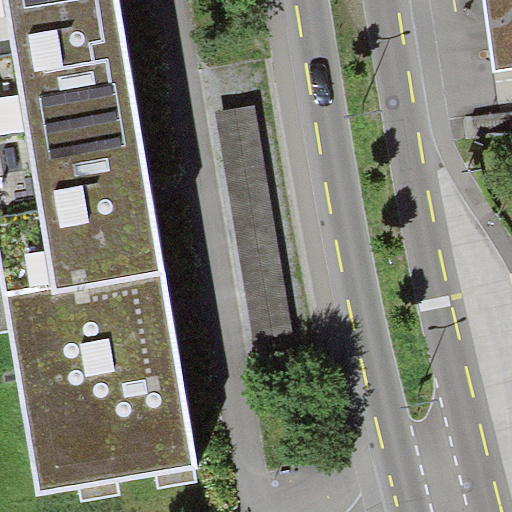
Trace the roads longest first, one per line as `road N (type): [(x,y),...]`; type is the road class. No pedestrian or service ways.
road 1 (secondary): [(309,0),(349,244),(411,511)]
road 2 (secondary): [(486,490),(426,229),(387,0)]
